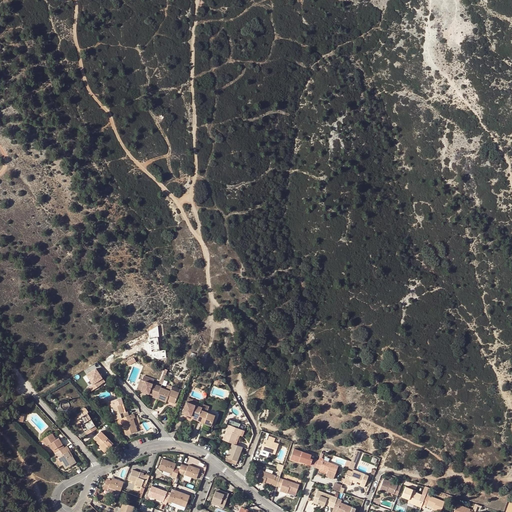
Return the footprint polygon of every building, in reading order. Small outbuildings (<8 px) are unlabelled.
[(98,368),(83,375),(88,384),(91,390),(106,383),(98,368)] [(142,380),(145,381),(153,384),(155,379),(144,375),(142,380)] [(142,391),(145,381),(142,380),(140,379),(136,389),(142,391)] [(161,387),(153,384),(145,381),(142,391),(154,396),(153,397),(157,398),(161,387)] [(161,387),(157,398),(167,402),(167,400),(175,404),(179,392),(171,389),(171,391),(166,389),(161,387)] [(128,411),(126,412),(122,398),(108,402),(110,408),(113,407),(116,415),(113,416),(114,420),(121,418),(129,416),(128,411)] [(201,410),(202,408),(187,402),(182,413),(191,416),(192,414),(199,417),(201,410)] [(210,406),(204,404),(202,408),(201,410),(207,412),(210,406)] [(207,412),(201,410),(199,417),(197,420),(211,426),(215,415),(207,412)] [(86,431),(95,426),(88,413),(78,418),(86,431)] [(129,416),(121,418),(126,435),(137,431),(135,423),(133,418),(135,418),(134,414),(129,416)] [(229,424),(229,425),(239,428),(241,424),(229,419),(227,424),(229,424)] [(238,435),(241,435),(242,431),(243,430),(239,428),(229,425),(223,440),(233,443),(235,444),(238,435)] [(86,431),(88,435),(97,429),(95,426),(86,431)] [(108,439),(101,431),(94,438),(101,445),(104,448),(105,447),(108,450),(112,445),(107,440),(108,439)] [(50,444),(54,450),(63,445),(59,438),(56,440),(52,434),(43,439),(47,445),(50,444)] [(265,440),(264,439),(261,449),(275,454),(277,448),(279,444),(271,442),(265,440)] [(235,444),(233,443),(226,461),(231,463),(232,459),(237,461),(243,447),(235,444)] [(54,450),(56,453),(60,451),(64,448),(63,445),(54,450)] [(69,451),(67,446),(64,448),(60,451),(62,455),(59,457),(64,464),(66,469),(76,463),(73,456),(71,457),(68,452),(69,451)] [(312,465),(314,459),(310,458),(311,455),(294,449),(290,459),(299,462),(299,461),(300,459),(304,460),(303,462),(312,465)] [(60,467),(64,464),(59,457),(55,459),(60,467)] [(175,469),(175,467),(176,464),(163,459),(159,469),(172,474),(172,476),(176,478),(178,473),(179,470),(175,469)] [(322,461),(318,460),(316,467),(320,469),(320,467),(328,470),(327,473),(326,476),(334,478),(338,466),(323,460),(322,461)] [(181,465),(180,467),(179,470),(178,473),(196,479),(200,469),(188,465),(188,467),(181,465)] [(146,484),(149,476),(146,475),(143,475),(140,473),(133,470),(130,478),(133,479),(133,481),(136,482),(135,485),(141,487),(143,483),(146,484)] [(280,477),(276,476),(272,474),(265,472),(260,470),(257,481),(264,484),(265,482),(265,481),(273,484),(273,485),(277,486),(280,478),(280,477)] [(352,472),(348,470),(344,479),(352,482),(353,480),(357,481),(361,483),(360,485),(364,486),(367,478),(364,476),(364,474),(353,470),(352,472)] [(120,492),(121,491),(124,482),(113,478),(112,481),(110,484),(106,482),(103,489),(108,491),(109,488),(120,492)] [(299,485),(280,478),(277,486),(281,488),(280,491),(287,493),(288,492),(288,490),(296,493),(299,485)] [(397,486),(397,485),(384,479),(379,490),(386,493),(386,491),(397,495),(400,487),(397,486)] [(340,491),(343,484),(335,482),(333,489),(340,491)] [(167,502),(170,495),(166,494),(167,492),(152,486),(148,496),(163,502),(163,503),(166,505),(167,502)] [(412,491),(413,490),(405,487),(402,497),(409,499),(408,502),(421,507),(422,504),(425,496),(415,492),(412,491)] [(175,493),(171,492),(170,495),(167,502),(171,503),(171,502),(186,507),(190,496),(176,490),(175,493)] [(335,504),(337,498),(317,490),(313,502),(324,506),(325,504),(326,501),(335,504)] [(229,494),(225,492),(224,494),(216,491),(212,501),(220,504),(219,506),(224,508),(229,494)] [(425,495),(425,496),(422,504),(433,508),(433,510),(439,511),(440,511),(444,502),(429,496),(429,497),(425,495)] [(337,497),(337,498),(335,504),(333,508),(332,511),(335,511),(336,511),(350,511),(352,507),(339,502),(341,499),(337,497)] [(123,502),(121,508),(119,511),(132,511),(134,506),(123,502)]
